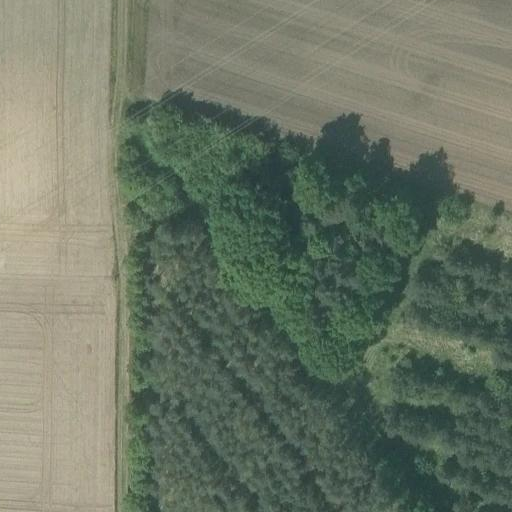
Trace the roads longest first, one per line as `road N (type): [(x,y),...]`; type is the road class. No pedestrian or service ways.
road 1 (track): [(436,511),(181,179)]
road 2 (track): [(120,233),(119,511)]
road 3 (track): [(117,93),(120,233)]
